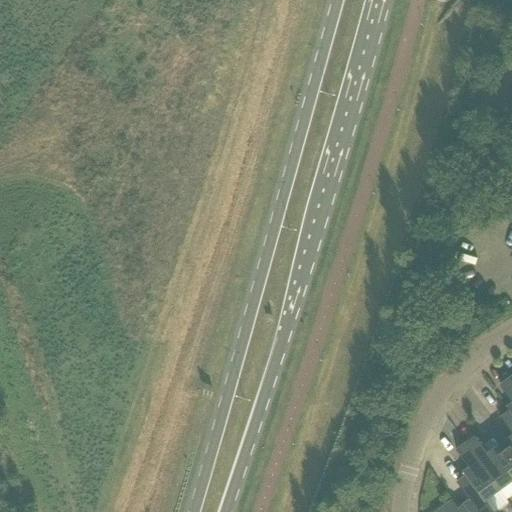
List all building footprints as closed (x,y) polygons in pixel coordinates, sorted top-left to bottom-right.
[(511,384),(509,380),(500,387),(508,397),(509,395),(511,399),(511,400),(511,405),(508,409),(510,412),(511,412),(511,414),(511,384)] [(511,414),(511,412),(510,412),(501,419),(509,429),(510,428),(511,430),(511,431),(511,438),(509,440),(509,441),(511,445),(511,414)] [(501,447),(494,451),(511,475),(511,445),(509,441),(509,440),(503,432),(502,432),(494,438),(494,439),(495,438),(500,445),(499,445),(501,447)] [(483,448),(475,438),(466,445),(501,492),(511,483),(511,475),(494,451),(487,456),(484,452),(483,452),(481,449),(483,448)] [(467,477),(487,502),(494,511),(496,511),(509,502),(501,492),(466,445),(457,452),(464,461),(466,460),(470,467),(471,469),(464,474),(467,477)] [(467,477),(458,484),(465,494),(467,492),(469,496),(468,496),(472,501),(466,505),(470,511),(492,511),(486,503),(487,502),(467,477)] [(470,511),(466,505),(459,510),(458,509),(457,509),(452,503),(453,502),(438,511),(470,511)]
